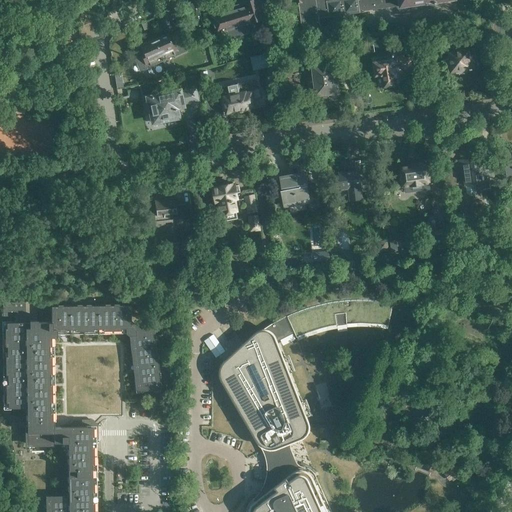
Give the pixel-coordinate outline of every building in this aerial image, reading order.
[(228,31),(230,39),(256,31),(263,29),(262,24),(258,11),(265,9),(263,3),(260,4),(258,0),(252,0),(221,9),(222,12),(210,15),(216,35),(228,31)] [(299,0),(304,28),(320,26),(319,17),(329,16),(329,17),(360,13),(360,11),(400,5),(400,7),(427,3),(427,5),(437,3),(436,2),(451,0),(299,0)] [(480,21),(476,27),(482,31),(486,26),(480,21)] [(438,28),(431,30),(433,42),(440,40),(438,28)] [(419,29),(403,31),(404,40),(420,37),(419,29)] [(489,30),(481,32),(483,39),(490,37),(489,30)] [(153,40),(163,61),(175,56),(175,57),(187,52),(183,43),(181,44),(177,34),(168,38),(166,34),(153,40)] [(163,61),(153,40),(140,46),(141,49),(139,50),(138,47),(131,50),(140,70),(162,60),(162,61),(163,61)] [(314,44),(315,52),(328,50),(328,43),(314,44)] [(477,68),(475,57),(474,48),(469,49),(469,44),(448,47),(450,57),(448,58),(449,69),(451,69),(452,72),(458,71),(458,73),(467,72),(466,70),(477,68)] [(375,65),(377,74),(375,74),(377,87),(384,85),(384,86),(396,84),(394,77),(410,75),(410,74),(414,73),(411,56),(405,57),(405,52),(392,54),(393,59),(374,63),(374,66),(375,65)] [(269,54),(254,58),(256,68),(271,65),(269,54)] [(316,95),(319,94),(320,98),(329,97),(328,94),(339,92),(336,65),(324,66),(321,70),(322,76),(314,77),(314,76),(312,76),(311,76),(310,77),(309,79),(308,82),(309,84),(310,85),(312,86),(315,86),(316,95)] [(209,83),(207,72),(201,73),(203,84),(209,83)] [(124,77),(116,79),(118,87),(126,85),(124,77)] [(184,104),(188,103),(186,90),(181,91),(180,87),(143,96),(150,126),(180,119),(178,109),(185,108),(184,104)] [(254,100),(251,89),(246,90),(246,91),(223,96),(227,113),(250,108),(248,101),(254,100)] [(492,167),(483,168),(482,165),(479,165),(478,158),(459,160),(460,168),(463,168),(466,193),(470,196),(474,195),(476,192),(475,184),(494,181),(492,167)] [(368,177),(367,171),(363,171),(364,171),(363,163),(349,165),(350,171),(339,173),(340,181),(336,181),(337,188),(341,187),(342,188),(348,188),(350,201),(366,198),(365,191),(374,189),(372,176),(368,177)] [(427,164),(426,163),(422,163),(422,165),(399,168),(402,186),(412,185),(412,191),(430,189),(429,183),(431,182),(428,164),(427,164)] [(281,178),(284,204),(308,201),(305,175),(281,178)] [(214,186),(214,188),(213,188),(215,197),(214,197),(215,204),(218,203),(218,202),(219,202),(222,214),(236,211),(234,202),(237,201),(235,193),(239,193),(238,186),(234,186),(234,184),(221,187),(220,185),(214,186)] [(249,216),(251,231),(259,230),(257,215),(256,215),(252,196),(244,197),(247,213),(249,213),(249,216)] [(190,203),(175,205),(174,198),(154,200),(156,214),(153,215),(155,228),(173,225),(172,218),(192,215),(190,203)] [(431,232),(433,248),(447,246),(445,230),(431,232)] [(352,250),(340,252),(341,259),(353,257),(352,250)] [(270,325),(262,330),(264,329),(266,329),(267,330),(268,330),(270,331),(271,332),(273,333),(275,337),(277,341),(294,333),(296,338),(298,337),(297,336),(305,333),(312,330),(320,328),(328,326),(336,324),(337,325),(346,324),(348,324),(347,323),(355,322),(364,322),(372,322),(380,323),(388,324),(387,325),(389,326),(393,303),(393,302),(386,301),(379,300),(372,300),(365,300),(357,300),(350,300),(342,301),(335,302),(327,303),(319,305),(311,307),(302,310),(294,313),(286,316),(278,320),(270,325)] [(2,303),(2,316),(25,316),(25,302),(2,303)] [(95,511),(94,449),(94,426),(92,426),(54,427),(52,337),(53,337),(56,337),(56,336),(56,333),(128,331),(129,336),(130,336),(131,336),(135,372),(137,391),(142,390),(158,388),(161,388),(154,328),(141,329),(139,327),(130,319),(130,305),(80,306),(51,306),(51,322),(36,323),(36,321),(36,320),(35,321),(28,321),(28,322),(29,322),(11,323),(3,323),(3,336),(3,351),(4,397),(4,407),(7,407),(25,407),(26,417),(26,445),(30,445),(53,444),(53,443),(53,442),(60,442),(66,442),(68,496),(68,497),(51,497),(47,497),(46,511),(95,511)] [(220,370),(220,373),(220,376),(221,378),(222,381),(268,459),(270,463),(271,467),(272,471),(273,475),(273,479),(266,485),(266,486),(267,485),(270,490),(255,502),(253,504),(252,506),(251,508),(250,511),(328,511),(312,477),(310,474),(308,472),(301,469),(298,468),(295,466),(292,464),(290,461),(288,458),(286,455),(284,452),(283,449),(282,445),(302,438),(304,437),(306,435),(307,433),(308,431),(309,429),(309,427),(309,425),(309,423),(277,341),(275,337),(273,333),(271,332),(270,331),(268,330),(267,330),(266,329),(264,329),(262,330),(261,330),(260,330),(258,331),(257,332),(256,333),(225,361),(223,363),(222,365),(221,368),(220,370)] [(108,394),(86,395),(86,408),(108,407),(108,394)] [(445,473),(450,480),(452,479),(453,480),(460,475),(453,467),(445,473)]
